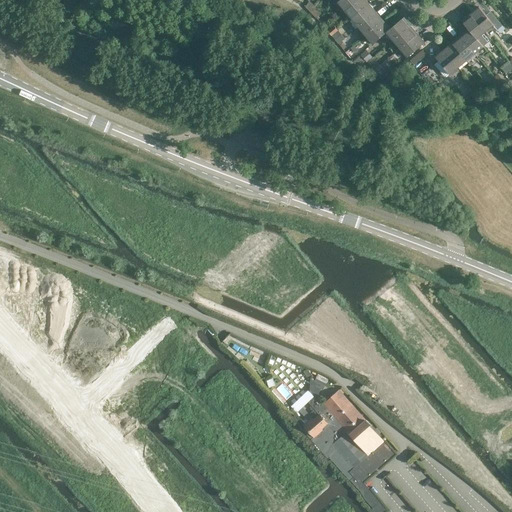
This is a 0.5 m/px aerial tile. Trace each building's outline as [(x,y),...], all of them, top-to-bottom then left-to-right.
[(339,0),(338,2),(345,11),(357,0),(339,0)] [(370,4),(366,0),(357,0),(345,11),(352,19),(370,4)] [(352,19),(358,27),(377,12),(370,4),(352,19)] [(310,12),(316,18),(321,14),(314,6),(310,12)] [(470,14),(485,32),(493,25),(498,30),(502,26),(491,12),(486,16),(479,7),(470,14)] [(358,27),(365,36),(369,32),(384,20),(377,12),(358,27)] [(485,32),(470,14),(462,21),(468,29),(472,32),(477,39),(485,32)] [(393,41),(411,26),(404,17),(390,28),(390,29),(386,33),(393,41)] [(384,20),(369,32),(365,36),(372,44),(386,33),(390,29),(390,28),(384,20)] [(393,41),(400,49),(418,34),(417,32),(411,26),(393,41)] [(327,33),(330,36),(336,31),(334,28),(327,33)] [(468,29),(464,32),(460,36),(475,53),(479,58),(488,51),(477,39),(472,32),(468,29)] [(407,58),(417,49),(425,43),(418,34),(400,49),(407,58)] [(475,53),(460,36),(452,43),(467,60),(475,53)] [(444,50),(459,67),(467,60),(452,43),(444,50)] [(459,67),(444,50),(435,57),(450,74),(459,67)] [(227,343),(238,350),(242,345),(231,338),(227,343)] [(310,421),(304,426),(315,438),(312,441),(328,459),(332,454),(336,458),(337,458),(354,477),(350,480),(360,491),(365,499),(373,508),(371,509),(372,511),(384,511),(387,510),(373,493),(363,482),(396,454),(385,442),(356,410),(339,390),(324,403),(320,398),(318,400),(314,397),(308,403),(319,415),(311,422),(310,421)]
